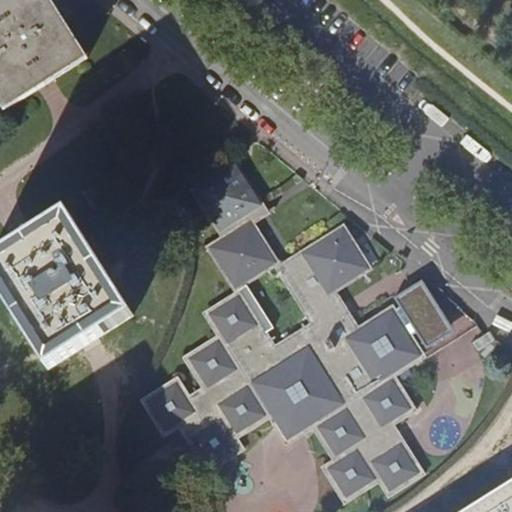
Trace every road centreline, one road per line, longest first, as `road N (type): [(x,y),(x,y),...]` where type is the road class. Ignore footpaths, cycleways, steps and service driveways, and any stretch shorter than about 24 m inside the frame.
road 1 (residential): [(132,0),(386,212)]
road 2 (residential): [(442,147),(265,0)]
road 3 (residential): [(386,212),(511,317)]
